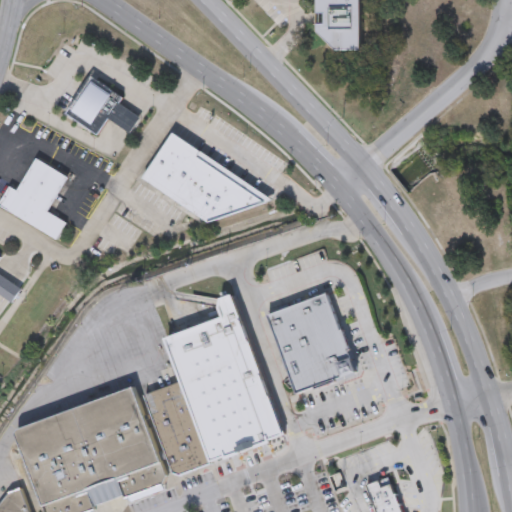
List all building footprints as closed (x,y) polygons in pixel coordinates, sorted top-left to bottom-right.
[(317,0),(360,0),(362,52),(337,53),(317,33),(317,0)] [(91,74),(123,97),(119,102),(140,117),(130,132),(108,118),(96,135),(65,113),(91,74)] [(174,134),(143,180),(209,224),(274,202),(174,134)] [(34,158),(16,189),(9,185),(0,199),(0,205),(55,239),(65,222),(46,211),(66,176),(34,158)] [(0,296),(11,304),(21,288),(0,273),(0,258),(1,257),(0,256),(0,296)] [(267,314),(328,293),(341,328),(343,328),(353,356),(352,356),(357,371),(354,372),(355,374),(315,388),(314,386),(295,393),(267,314)] [(283,435),(270,440),(271,442),(226,459),(225,456),(211,462),(182,382),(165,337),(223,315),(219,306),(221,297),(231,294),(283,435)] [(182,382),(211,462),(180,473),(173,471),(146,396),(182,382)] [(44,511),(98,511),(98,505),(123,497),(130,502),(164,488),(166,477),(133,388),(14,431),(44,511)] [(376,511),(366,483),(387,476),(393,493),(396,492),(403,511),(376,511)] [(0,511),(0,501),(8,491),(18,487),(28,511),(0,511)]
